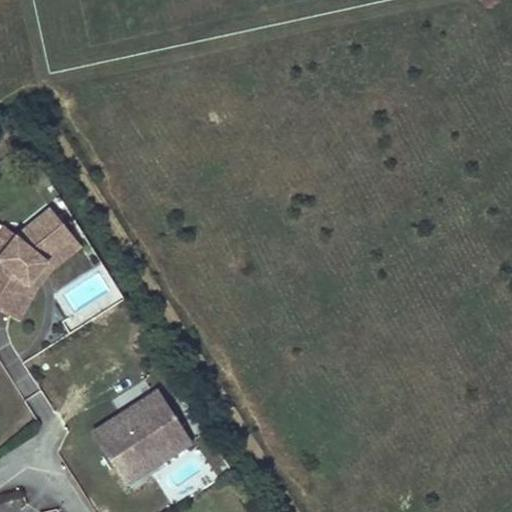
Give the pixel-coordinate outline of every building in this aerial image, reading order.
[(75,237),(51,207),(16,236),(0,255),(0,309),(9,315),(28,281),(44,262),(75,237)] [(0,255),(16,236),(5,226),(0,231),(0,255)] [(81,245),(75,237),(44,262),(28,281),(9,315),(18,320),(36,287),(52,269),(81,245)] [(186,431),(158,388),(91,430),(125,484),(147,470),(140,460),(186,431)] [(192,441),(186,431),(140,460),(147,470),(192,441)]
